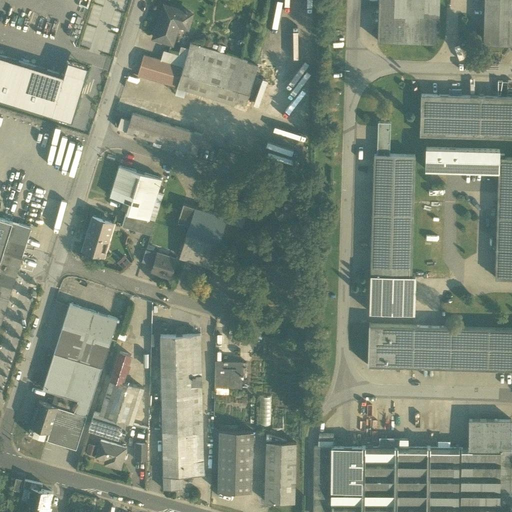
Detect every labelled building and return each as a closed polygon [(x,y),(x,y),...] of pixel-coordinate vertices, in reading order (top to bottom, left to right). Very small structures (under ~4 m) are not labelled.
[(378,0),(378,40),(438,42),(438,0),(378,0)] [(511,0),(484,0),(483,44),(511,44),(511,0)] [(154,36),(171,42),(177,23),(187,26),(191,12),(186,11),(187,10),(185,9),(185,10),(165,4),(160,17),(154,36)] [(190,42),(188,48),(186,57),(195,60),(200,45),(190,42)] [(186,57),(183,66),(177,86),(234,103),(247,60),(200,45),(195,60),(186,57)] [(179,55),(186,57),(188,48),(182,46),(179,55)] [(160,59),(183,66),(186,57),(179,55),(163,50),(161,59),(160,59)] [(137,74),(177,86),(183,66),(160,59),(161,59),(143,53),(137,74)] [(0,96),(52,113),(63,74),(0,54),(0,96)] [(68,60),(64,70),(85,77),(88,66),(68,60)] [(72,119),(85,77),(64,70),(63,74),(52,113),(72,119)] [(495,81),(495,94),(503,94),(503,81),(495,81)] [(420,134),(511,137),(511,96),(421,94),(420,134)] [(132,112),(130,117),(127,129),(126,131),(198,153),(203,134),(132,112)] [(118,126),(127,129),(130,117),(121,115),(118,126)] [(378,121),(377,153),(389,154),(390,121),(378,121)] [(284,123),(277,141),(300,151),(307,132),(284,123)] [(425,169),(498,171),(499,157),(499,153),(499,149),(426,147),(425,169)] [(194,158),(196,153),(185,150),(184,155),(194,158)] [(415,154),(389,154),(377,153),(374,153),(370,274),(411,275),(415,154)] [(511,157),(504,157),(499,157),(498,171),(495,277),(511,277),(511,157)] [(284,196),(296,199),(303,174),(268,163),(261,189),(272,192),(275,183),(279,184),(278,185),(286,187),(284,196)] [(126,212),(149,219),(161,178),(119,165),(109,196),(129,202),(126,212)] [(177,221),(189,225),(195,207),(183,203),(177,221)] [(225,204),(222,215),(227,217),(228,217),(231,206),(225,204)] [(227,217),(226,221),(241,226),(246,211),(231,206),(228,217),(227,217)] [(222,215),(195,207),(189,225),(187,232),(219,242),(226,221),(227,217),(222,215)] [(122,226),(150,234),(154,222),(154,221),(149,219),(126,212),(122,226)] [(0,216),(0,260),(3,250),(23,256),(32,227),(0,216)] [(82,249),(104,255),(104,254),(102,253),(106,240),(108,241),(114,222),(92,216),(82,249)] [(180,254),(212,264),(219,242),(187,232),(180,254)] [(142,260),(154,264),(156,255),(158,255),(159,252),(146,248),(142,260)] [(0,327),(1,323),(0,322),(0,319),(2,313),(4,314),(23,256),(3,250),(0,260),(0,327)] [(125,267),(130,263),(123,255),(118,260),(125,267)] [(152,270),(171,276),(176,257),(168,255),(167,258),(158,255),(156,255),(154,264),(152,270)] [(261,300),(290,300),(291,263),(262,262),(261,300)] [(369,312),(414,313),(415,276),(370,275),(369,312)] [(252,318),(263,321),(265,313),(265,310),(282,310),(282,313),(290,314),(290,300),(261,300),(257,299),(257,307),(256,311),(254,310),(252,318)] [(70,302),(63,322),(111,337),(117,317),(70,302)] [(230,326),(247,331),(252,318),(234,312),(230,326)] [(263,321),(252,318),(247,331),(258,335),(263,321)] [(102,365),(111,337),(63,322),(55,350),(102,365)] [(367,364),(511,368),(511,327),(369,324),(367,364)] [(161,365),(163,488),(178,488),(178,474),(203,474),(201,334),(161,334),(161,345),(158,345),(158,365),(161,365)] [(86,415),(102,365),(55,350),(42,388),(55,392),(61,394),(78,399),(74,411),(86,415)] [(111,377),(122,381),(122,380),(126,369),(127,369),(128,363),(127,363),(130,354),(120,350),(111,377)] [(214,386),(227,386),(227,360),(215,359),(214,386)] [(242,360),(227,360),(227,386),(241,387),(242,360)] [(100,413),(132,423),(143,387),(122,380),(122,381),(111,377),(100,413)] [(61,394),(55,392),(51,404),(57,405),(61,394)] [(57,406),(74,411),(78,399),(61,394),(57,405),(58,406),(57,406)] [(261,395),(260,423),(271,424),(272,395),(261,395)] [(49,432),(57,406),(58,406),(57,405),(51,404),(39,400),(30,426),(49,432)] [(76,448),(86,415),(74,411),(57,406),(49,432),(47,439),(76,448)] [(272,407),(272,427),(283,427),(283,407),(272,407)] [(88,429),(118,438),(122,426),(92,417),(88,429)] [(467,418),(467,440),(497,440),(497,447),(510,447),(510,419),(467,418)] [(28,433),(47,439),(49,432),(30,426),(28,433)] [(219,429),(218,459),(217,490),(251,491),(252,460),(253,430),(219,429)] [(319,432),(318,443),(333,444),(334,432),(319,432)] [(109,464),(120,467),(126,447),(101,440),(96,455),(106,458),(111,459),(109,464)] [(510,511),(511,447),(510,447),(497,447),(497,440),(467,440),(467,446),(429,446),(429,445),(427,445),(427,446),(397,446),(397,444),(394,444),(394,446),(365,445),(365,444),(362,444),(362,445),(315,445),(313,511),(510,511)] [(89,441),(87,450),(95,452),(97,444),(89,441)] [(263,501),(293,501),(295,442),(265,441),(263,501)] [(135,458),(147,458),(147,443),(135,442),(135,458)] [(16,477),(13,488),(20,490),(22,478),(16,477)] [(30,486),(41,489),(42,483),(25,479),(23,486),(25,487),(30,488),(30,486)] [(29,501),(48,506),(52,491),(41,489),(30,486),(30,488),(27,499),(27,501),(29,501)] [(49,511),(50,506),(48,506),(29,501),(26,511),(49,511)]
